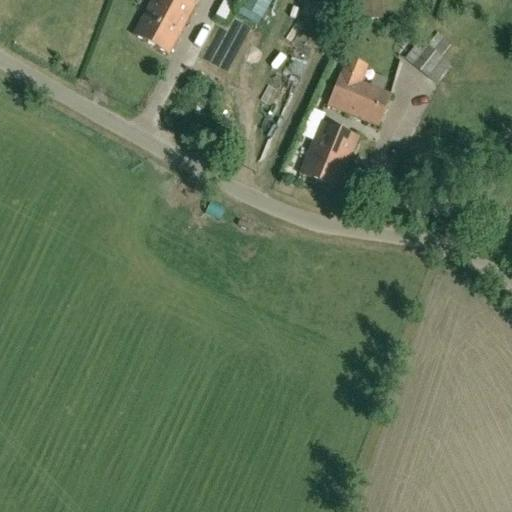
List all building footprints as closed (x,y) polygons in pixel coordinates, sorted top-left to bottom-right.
[(168,55),(194,6),(183,0),(152,0),(133,36),(168,55)] [(225,0),(216,18),(227,24),(236,6),(225,0)] [(361,22),(382,21),(380,0),(360,1),(361,22)] [(441,57),(451,44),(437,34),(427,47),(419,41),(404,60),(435,85),(450,65),(441,57)] [(360,84),(367,68),(347,59),(341,75),(340,75),(327,106),(377,127),(390,96),(360,84)] [(336,190),(358,139),(321,123),(299,175),(336,190)]
